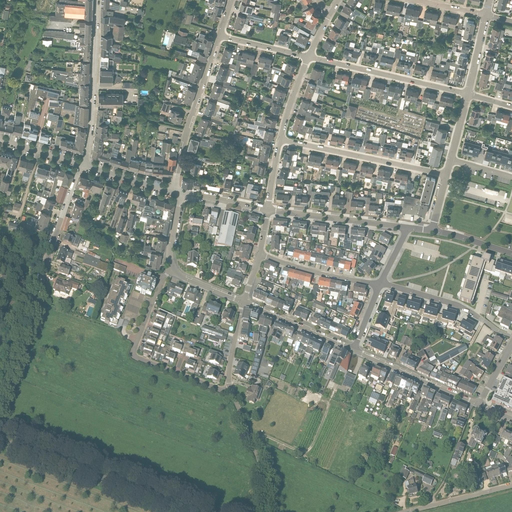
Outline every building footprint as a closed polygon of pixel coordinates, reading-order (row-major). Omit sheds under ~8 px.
[(56,3),(55,15),(58,16),(61,16),(63,16),(66,16),(69,17),(72,17),(84,18),(92,19),(92,0),(84,0),(85,1),(85,2),(82,2),(79,1),(78,1),(60,0),(59,0),(60,3),(56,3)] [(100,0),(100,6),(105,7),(106,7),(108,7),(124,10),(125,5),(118,3),(112,1),(110,0),(100,0)] [(299,0),(303,8),(301,9),(302,12),(306,10),(309,8),(306,3),(311,0),(299,0)] [(205,1),(204,4),(209,6),(208,8),(221,12),(223,6),(205,1)] [(269,4),(269,5),(272,5),(271,11),(279,12),(281,4),(276,3),(273,2),(270,1),(269,4)] [(375,1),(373,9),(373,10),(377,10),(376,13),(379,13),(380,11),(382,3),(375,1)] [(498,1),(497,7),(509,10),(510,4),(498,1)] [(242,3),(240,9),(243,10),(242,12),(248,14),(249,12),(252,13),(254,7),(247,5),(242,3)] [(388,4),(386,12),(393,14),(394,5),(388,4)] [(394,5),(393,14),(399,15),(401,7),(394,5)] [(100,9),(100,15),(104,15),(106,15),(106,14),(112,14),(113,10),(106,10),(106,7),(105,7),(100,6),(100,9)] [(345,6),(341,13),(345,15),(347,16),(348,17),(350,18),(353,13),(356,14),(364,19),(366,16),(355,9),(354,12),(351,10),(345,6)] [(208,8),(207,12),(208,13),(208,16),(210,17),(210,18),(214,19),(214,18),(218,19),(219,16),(220,17),(221,12),(208,8)] [(402,16),(400,22),(403,22),(404,23),(405,20),(410,21),(411,18),(413,9),(406,8),(404,16),(405,16),(404,17),(402,16)] [(411,18),(410,21),(417,23),(416,26),(416,27),(418,28),(420,20),(417,20),(418,19),(419,10),(413,9),(411,18)] [(308,14),(306,18),(308,19),(309,19),(316,23),(318,17),(312,14),(312,13),(312,11),(309,13),(308,14)] [(185,12),(182,21),(187,23),(190,24),(192,19),(192,18),(193,15),(189,14),(185,12)] [(425,12),(423,20),(429,21),(431,13),(425,12)] [(430,21),(429,25),(435,26),(435,29),(434,31),(437,32),(439,24),(436,24),(436,23),(438,14),(431,13),(429,21),(430,21)] [(238,15),(236,21),(247,24),(249,19),(263,22),(264,18),(257,16),(249,14),(248,14),(246,14),(246,16),(242,15),(242,16),(238,15)] [(109,16),(109,22),(114,23),(123,25),(125,19),(115,17),(109,16)] [(437,34),(437,35),(439,35),(440,35),(441,30),(441,27),(447,28),(448,29),(448,25),(450,17),(444,16),(442,24),(442,25),(439,24),(437,32),(437,34)] [(450,17),(448,25),(455,27),(457,18),(450,17)] [(338,18),(335,24),(340,26),(338,28),(338,29),(344,31),(344,32),(346,29),(350,22),(346,20),(345,21),(338,18)] [(308,19),(306,25),(313,29),(316,23),(309,19),(308,19)] [(100,34),(107,35),(107,30),(110,30),(110,29),(110,27),(113,28),(113,30),(112,36),(112,37),(122,39),(124,30),(126,30),(127,26),(124,25),(123,25),(114,23),(109,22),(100,21),(100,28),(100,30),(100,34)] [(236,21),(234,26),(238,28),(238,29),(241,30),(241,29),(246,31),(248,24),(247,24),(236,21)] [(78,35),(77,40),(80,40),(84,41),(90,41),(91,42),(91,22),(85,22),(80,22),(79,28),(79,35),(78,35)] [(466,22),(465,30),(473,31),(475,24),(473,24),(466,22)] [(493,28),(491,34),(499,35),(502,36),(504,30),(493,28)] [(332,29),(329,35),(336,39),(339,33),(344,35),(346,33),(344,32),(344,31),(338,29),(337,31),(332,29)] [(463,37),(469,38),(471,39),(473,31),(465,30),(463,37)] [(280,34),(278,41),(285,43),(286,41),(287,41),(290,42),(292,33),(284,31),(283,34),(280,34)] [(175,33),(173,41),(185,44),(187,37),(183,36),(182,35),(178,34),(177,34),(176,34),(175,33)] [(196,37),(195,40),(198,41),(198,40),(211,45),(213,39),(205,36),(206,35),(200,33),(199,37),(196,37)] [(296,40),(295,42),(296,40),(302,43),(301,45),(304,46),(307,41),(306,41),(307,38),(308,38),(308,37),(299,33),(296,40)] [(100,34),(100,46),(118,48),(119,48),(120,48),(120,46),(118,45),(113,44),(113,45),(112,45),(112,37),(112,36),(107,35),(100,34)] [(491,34),(490,40),(497,42),(501,43),(502,40),(501,40),(498,39),(499,35),(491,34)] [(326,40),(323,46),(331,50),(333,45),(336,47),(338,42),(332,39),(331,40),(330,42),(326,40)] [(455,39),(454,42),(459,43),(459,46),(461,47),(461,50),(468,52),(470,45),(463,43),(464,41),(460,40),(455,39)] [(76,40),(75,45),(78,45),(79,45),(81,46),(80,50),(90,50),(91,42),(90,41),(84,41),(80,40),(77,40),(76,40)] [(192,46),(191,49),(193,50),(197,51),(198,48),(199,45),(201,46),(200,48),(204,50),(203,53),(208,55),(209,51),(211,45),(198,40),(198,41),(195,40),(194,40),(192,46)] [(490,40),(488,46),(496,48),(499,49),(500,46),(497,45),(497,42),(490,40)] [(343,55),(345,56),(345,57),(351,58),(354,47),(349,46),(350,43),(346,42),(344,47),(344,50),(343,52),(343,55)] [(367,42),(366,42),(364,42),(362,50),(365,50),(364,52),(363,59),(369,60),(371,50),(365,49),(367,42)] [(113,57),(114,58),(115,54),(111,53),(111,50),(114,51),(118,52),(118,51),(119,48),(118,48),(100,46),(100,55),(109,57),(110,57),(113,57)] [(371,50),(369,60),(375,62),(376,55),(377,53),(379,54),(380,48),(378,47),(372,46),(371,50)] [(354,47),(351,58),(357,59),(359,52),(359,49),(354,47)] [(389,50),(386,64),(392,66),(393,59),(394,57),(396,58),(398,52),(398,50),(398,49),(399,47),(396,47),(396,48),(395,51),(389,50)] [(225,48),(223,55),(230,57),(234,58),(237,59),(238,56),(238,54),(239,53),(236,52),(235,54),(231,53),(232,51),(225,48)] [(380,48),(379,54),(382,54),(381,56),(380,63),(386,64),(389,50),(384,49),(380,48)] [(68,49),(68,52),(83,53),(83,60),(89,60),(90,60),(90,50),(80,50),(78,50),(68,49)] [(193,50),(191,55),(198,57),(206,60),(208,55),(203,53),(197,51),(193,50)] [(455,62),(455,63),(456,63),(459,64),(459,62),(466,63),(467,64),(468,59),(467,59),(467,57),(466,57),(465,56),(465,54),(458,52),(456,51),(455,55),(459,56),(458,61),(456,61),(455,62)] [(237,59),(236,65),(240,65),(240,63),(246,65),(248,54),(242,52),(242,53),(242,55),(238,54),(238,56),(237,59)] [(486,53),(485,60),(492,62),(494,55),(497,56),(497,53),(491,52),(490,54),(486,53)] [(398,60),(397,67),(403,68),(404,61),(405,61),(406,54),(400,53),(399,58),(398,60)] [(246,65),(246,66),(251,67),(250,72),(253,73),(254,71),(255,64),(253,64),(255,55),(248,54),(246,65)] [(404,61),(403,68),(409,70),(410,63),(411,61),(413,62),(414,56),(412,55),(406,54),(405,61),(404,61)] [(100,55),(100,67),(112,67),(113,62),(113,60),(112,60),(109,60),(109,57),(100,55)] [(223,55),(221,60),(228,63),(230,57),(223,55)] [(421,65),(419,72),(425,74),(428,65),(430,66),(433,56),(430,55),(429,59),(428,62),(422,61),(421,65)] [(253,73),(253,75),(256,76),(258,66),(263,68),(265,58),(260,56),(258,64),(258,65),(255,64),(254,71),(253,73)] [(189,57),(188,60),(193,62),(193,63),(194,64),(193,67),(203,70),(204,65),(201,64),(201,63),(196,62),(197,60),(193,58),(189,57)] [(265,58),(263,68),(269,70),(267,76),(270,77),(271,73),(272,69),(272,68),(270,67),(272,59),(265,58)] [(485,60),(483,67),(487,68),(487,70),(496,72),(503,74),(504,70),(500,69),(500,71),(497,70),(494,69),(495,62),(492,62),(485,60)] [(72,62),(72,72),(78,72),(80,72),(89,73),(89,67),(89,65),(89,62),(80,61),(78,61),(78,62),(72,62)] [(439,68),(436,78),(442,80),(443,78),(445,79),(446,78),(446,77),(446,76),(447,74),(447,72),(447,71),(448,70),(449,65),(450,62),(446,61),(446,65),(445,69),(439,68)] [(284,70),(293,73),(295,66),(295,65),(291,64),(287,62),(287,64),(284,70)] [(450,62),(449,65),(455,66),(454,72),(463,74),(465,68),(458,67),(459,64),(456,63),(455,63),(452,63),(450,62)] [(432,70),(430,77),(431,77),(436,78),(439,68),(435,67),(435,65),(434,65),(433,66),(432,70)] [(220,66),(218,72),(229,76),(231,70),(234,71),(235,68),(229,66),(228,69),(220,66)] [(100,67),(99,74),(112,74),(112,76),(115,76),(115,75),(117,75),(117,73),(117,72),(112,72),(112,67),(100,67)] [(193,67),(191,73),(201,76),(203,70),(193,67)] [(311,73),(310,76),(317,78),(315,83),(317,83),(321,85),(324,76),(320,74),(321,71),(313,68),(313,69),(312,72),(311,73)] [(52,69),(50,77),(55,78),(57,78),(65,80),(79,83),(88,83),(89,83),(89,81),(89,73),(80,72),(78,72),(72,72),(57,70),(52,69)] [(482,71),(480,78),(487,80),(489,73),(492,74),(495,75),(496,72),(487,70),(486,72),(482,71)] [(183,76),(182,79),(190,81),(191,79),(195,81),(199,82),(201,76),(191,73),(188,72),(187,71),(185,77),(183,76)] [(218,72),(216,78),(224,81),(223,84),(229,86),(230,83),(226,82),(229,76),(218,72)] [(276,81),(276,82),(280,83),(288,86),(290,79),(285,77),(286,74),(280,72),(279,75),(278,75),(276,81)] [(453,76),(452,80),(457,81),(458,79),(462,80),(463,74),(454,72),(453,76)] [(331,78),(330,86),(333,87),(334,83),(340,85),(343,74),(337,73),(335,79),(331,78)] [(99,74),(99,84),(112,84),(112,81),(115,81),(116,82),(117,82),(118,82),(119,82),(120,81),(121,80),(121,79),(121,78),(120,78),(120,77),(119,77),(118,76),(117,76),(117,75),(115,75),(115,76),(112,76),(112,74),(99,74)] [(343,74),(340,85),(341,82),(344,82),(344,86),(347,86),(346,90),(346,93),(348,94),(349,93),(349,91),(351,85),(348,84),(348,83),(347,83),(349,76),(343,74)] [(351,85),(349,91),(352,91),(353,88),(359,89),(361,78),(355,77),(355,78),(352,77),(351,84),(354,85),(353,85),(351,85)] [(504,77),(502,84),(500,91),(502,91),(501,95),(508,97),(511,87),(511,85),(505,83),(507,78),(504,77)] [(359,89),(358,90),(364,91),(362,97),(362,98),(365,99),(366,98),(368,89),(365,89),(365,87),(367,80),(361,78),(359,89)] [(480,78),(479,85),(486,87),(487,80),(480,78)] [(65,80),(65,83),(74,86),(75,87),(79,88),(79,93),(88,93),(89,83),(88,83),(79,83),(65,80)] [(366,98),(365,99),(368,100),(368,99),(369,97),(370,91),(376,92),(378,83),(372,81),(371,88),(370,90),(368,89),(366,98)] [(214,84),(212,89),(222,93),(224,87),(225,87),(228,88),(229,86),(223,84),(222,86),(214,83),(214,84)] [(308,83),(306,89),(315,92),(317,93),(319,87),(326,90),(328,90),(329,87),(327,87),(321,85),(317,83),(316,86),(315,86),(315,85),(308,83)] [(378,83),(376,92),(379,93),(379,94),(381,95),(379,102),(380,103),(382,103),(383,99),(384,99),(385,94),(382,93),(384,86),(384,84),(378,83)] [(30,94),(29,98),(36,100),(38,93),(46,96),(48,87),(33,84),(32,89),(30,89),(29,94),(30,94)] [(385,94),(384,99),(386,100),(387,95),(393,96),(395,87),(389,85),(389,87),(387,94),(385,94)] [(48,87),(46,96),(50,97),(57,99),(59,93),(60,90),(48,87)] [(393,96),(393,97),(399,98),(398,102),(396,107),(396,108),(399,108),(402,97),(399,97),(400,95),(401,88),(395,87),(393,96)] [(184,89),(182,93),(194,97),(196,91),(188,88),(187,91),(184,89)] [(272,96),(283,100),(286,92),(275,88),(274,92),(272,96)] [(212,90),(210,96),(218,98),(217,101),(228,104),(229,102),(224,100),(221,99),(222,98),(224,93),(222,93),(212,89),(212,90)] [(306,89),(304,95),(311,97),(312,98),(311,100),(316,102),(319,93),(317,93),(315,92),(306,89)] [(399,108),(403,109),(405,100),(410,101),(411,97),(412,91),(406,89),(404,98),(402,97),(399,108)] [(411,97),(410,101),(416,102),(416,101),(417,99),(418,92),(412,91),(411,97)] [(422,98),(422,101),(428,103),(430,93),(424,91),(422,98)] [(172,99),(172,101),(180,104),(181,101),(184,101),(191,104),(194,97),(182,93),(180,92),(177,99),(173,97),(172,99)] [(79,93),(79,103),(80,103),(80,104),(83,104),(83,103),(87,103),(88,103),(88,93),(79,93)] [(98,96),(98,105),(113,106),(117,106),(117,104),(122,104),(122,94),(111,93),(110,96),(98,96)] [(428,103),(427,104),(432,105),(433,105),(432,108),(435,109),(436,103),(434,103),(434,101),(436,94),(430,93),(428,103)] [(436,103),(435,109),(438,110),(439,106),(444,107),(447,97),(441,95),(439,102),(439,104),(436,103)] [(263,96),(262,99),(270,102),(268,109),(271,110),(278,113),(281,105),(273,103),(272,103),(273,99),(263,96)] [(447,97),(444,107),(445,107),(445,103),(451,105),(453,98),(447,97)] [(29,100),(25,115),(32,117),(38,119),(39,113),(33,112),(36,100),(29,98),(29,100)] [(49,100),(48,106),(49,106),(55,106),(53,114),(59,115),(62,101),(49,100)] [(302,100),(300,105),(310,109),(319,112),(320,108),(312,105),(312,104),(313,102),(311,101),(310,102),(302,100)] [(208,101),(206,107),(217,111),(219,111),(221,105),(227,108),(227,107),(228,104),(217,101),(216,104),(216,103),(208,101)] [(64,102),(63,109),(75,111),(73,123),(78,124),(86,125),(87,125),(88,107),(87,107),(79,105),(76,104),(64,102)] [(164,102),(161,109),(168,112),(170,112),(168,118),(180,123),(182,116),(180,116),(178,115),(179,113),(179,112),(171,109),(171,110),(169,109),(171,104),(170,103),(164,102)] [(97,112),(97,113),(106,114),(112,115),(114,106),(117,106),(113,106),(98,105),(97,112)] [(300,105),(298,111),(305,114),(306,114),(305,117),(311,119),(315,120),(315,117),(311,115),(311,113),(310,112),(309,112),(310,109),(300,105)] [(346,112),(345,116),(354,119),(354,118),(357,108),(349,105),(348,105),(347,110),(346,112)] [(0,114),(1,114),(5,115),(2,130),(11,133),(14,121),(8,119),(10,107),(2,106),(0,114)] [(206,107),(204,113),(212,115),(212,116),(211,118),(222,122),(223,121),(223,119),(219,118),(220,115),(216,114),(217,111),(206,107)] [(471,115),(478,117),(479,114),(483,115),(484,109),(480,108),(479,110),(472,109),(471,112),(471,115)] [(491,121),(491,123),(495,124),(496,123),(496,122),(497,119),(501,120),(503,113),(497,111),(496,115),(495,115),(493,115),(491,121)] [(48,112),(46,118),(51,119),(49,126),(55,128),(59,115),(53,114),(48,112)] [(97,113),(96,123),(104,124),(106,124),(106,123),(106,121),(106,119),(106,118),(107,118),(107,114),(106,114),(97,113)] [(503,113),(501,120),(508,122),(507,125),(505,133),(507,134),(508,130),(511,120),(509,119),(510,115),(503,113)] [(14,121),(11,133),(21,135),(23,127),(23,126),(19,125),(21,116),(15,114),(14,121)] [(255,120),(254,124),(266,127),(266,124),(275,126),(276,120),(269,118),(269,117),(268,116),(267,116),(265,115),(264,115),(263,116),(262,117),(262,119),(263,120),(264,120),(263,122),(261,122),(261,121),(261,122),(257,121),(255,120)] [(470,118),(469,122),(473,123),(472,126),(479,127),(479,125),(481,118),(478,117),(471,115),(471,116),(470,118)] [(297,116),(295,122),(298,123),(302,125),(304,119),(297,116)] [(201,118),(199,124),(210,128),(212,122),(221,125),(222,123),(222,122),(211,118),(210,121),(209,120),(201,118)] [(331,123),(329,133),(332,134),(332,135),(330,142),(336,143),(338,133),(339,133),(333,132),(334,128),(334,126),(333,126),(335,119),(333,119),(331,123)] [(295,122),(292,128),(299,130),(299,132),(305,135),(306,133),(307,127),(302,125),(298,123),(295,122)] [(430,125),(430,126),(434,127),(433,133),(436,134),(446,137),(447,131),(438,129),(439,124),(431,122),(430,125)] [(95,124),(94,134),(106,135),(107,124),(106,124),(104,124),(96,123),(95,124)] [(249,123),(248,127),(256,129),(262,130),(261,131),(262,133),(260,135),(262,138),(264,138),(272,140),(273,133),(266,131),(265,131),(266,127),(254,124),(249,123)] [(321,130),(319,140),(325,141),(327,134),(326,134),(327,133),(329,133),(331,123),(330,123),(330,125),(328,124),(328,127),(327,131),(324,130),(321,129),(321,130)] [(24,124),(21,135),(27,137),(29,130),(30,126),(24,124)] [(199,124),(197,130),(200,131),(199,134),(203,135),(204,135),(207,136),(210,128),(199,124)] [(310,127),(309,133),(312,134),(314,134),(313,138),(319,140),(321,130),(321,129),(321,128),(313,126),(313,128),(310,127)] [(75,140),(74,144),(77,145),(78,143),(84,145),(86,133),(87,130),(86,130),(77,127),(76,136),(75,140)] [(365,134),(364,141),(366,141),(366,142),(365,146),(364,149),(371,151),(373,140),(369,139),(370,135),(371,129),(366,128),(366,131),(365,134)] [(29,130),(27,137),(29,137),(35,139),(37,132),(37,130),(33,129),(33,131),(31,130),(29,130)] [(338,133),(336,143),(342,145),(344,137),(344,136),(347,137),(348,131),(345,130),(344,134),(338,133)] [(38,140),(39,140),(47,142),(50,143),(51,136),(44,134),(45,132),(41,131),(40,133),(40,135),(38,140)] [(348,131),(347,137),(349,138),(347,146),(354,147),(355,139),(356,137),(350,135),(351,132),(348,131)] [(355,139),(354,147),(360,148),(360,144),(361,141),(361,140),(364,141),(365,134),(362,134),(362,136),(356,135),(356,137),(355,139)] [(373,140),(371,151),(377,152),(378,144),(381,144),(383,136),(383,135),(380,134),(379,138),(378,141),(373,140)] [(383,136),(381,144),(384,145),(383,145),(382,153),(388,154),(390,144),(385,143),(385,139),(386,134),(383,134),(383,135),(383,136)] [(436,134),(435,140),(444,142),(446,137),(436,134)] [(56,136),(54,144),(59,145),(65,147),(66,141),(66,140),(65,140),(65,138),(56,136)] [(111,154),(108,162),(115,164),(118,165),(119,165),(121,158),(120,158),(116,157),(118,149),(118,148),(119,148),(120,143),(119,142),(119,138),(118,138),(118,140),(116,140),(114,144),(114,145),(113,148),(112,151),(111,154)] [(189,145),(188,149),(195,151),(198,144),(209,147),(210,143),(214,144),(215,141),(209,140),(203,138),(202,140),(199,139),(199,140),(191,138),(189,145)] [(94,139),(92,149),(101,151),(103,141),(101,140),(94,139)] [(131,149),(127,168),(137,170),(139,161),(135,160),(137,150),(136,149),(138,140),(134,139),(134,140),(133,145),(131,149)] [(253,139),(252,146),(260,148),(259,151),(269,153),(270,146),(264,144),(263,144),(263,141),(255,139),(253,139)] [(66,141),(65,147),(82,152),(84,145),(78,143),(77,145),(74,144),(75,140),(74,143),(67,141),(66,141)] [(154,156),(152,173),(161,174),(163,162),(165,151),(167,142),(166,142),(162,141),(160,153),(159,153),(159,156),(154,156)] [(390,144),(388,154),(394,155),(395,148),(395,147),(398,148),(399,142),(396,141),(396,143),(390,142),(390,144)] [(464,141),(461,152),(467,154),(470,143),(464,141)] [(399,142),(398,148),(401,148),(401,149),(400,149),(399,156),(405,158),(407,148),(404,147),(402,146),(402,145),(403,142),(402,142),(399,142)] [(431,142),(430,146),(433,146),(432,152),(441,154),(443,149),(437,147),(437,144),(431,142)] [(470,143),(467,154),(472,155),(475,144),(470,143)] [(475,144),(472,155),(477,157),(480,146),(475,144)] [(407,148),(405,158),(411,159),(413,152),(412,151),(413,151),(416,151),(417,145),(414,145),(413,147),(412,147),(411,148),(407,148)] [(145,162),(144,172),(152,173),(154,156),(155,147),(151,146),(150,155),(151,155),(150,162),(145,162)] [(121,158),(119,165),(127,168),(131,149),(127,148),(125,155),(122,153),(120,158),(121,158)] [(285,152),(283,158),(291,160),(293,160),(295,150),(288,148),(287,152),(285,152)] [(91,156),(92,156),(98,158),(99,155),(100,155),(100,154),(102,154),(102,153),(101,153),(102,151),(101,151),(92,149),(92,151),(91,156)] [(99,155),(98,158),(105,161),(108,162),(111,154),(112,151),(109,150),(103,149),(102,154),(102,153),(102,154),(100,154),(100,155),(99,155)] [(492,151),(489,160),(495,162),(498,151),(492,149),(492,151)] [(0,151),(0,164),(8,166),(9,164),(11,155),(0,151)] [(170,152),(168,163),(174,164),(177,152),(169,151),(169,152),(170,152)] [(247,159),(253,160),(259,162),(259,159),(260,159),(267,160),(269,153),(259,151),(259,152),(258,156),(257,156),(257,158),(248,156),(248,157),(247,159)] [(498,151),(495,162),(500,163),(503,152),(498,151)] [(432,152),(430,157),(440,160),(441,154),(432,152)] [(503,152),(500,163),(505,165),(508,154),(503,152)] [(11,155),(9,164),(15,166),(17,157),(16,156),(11,155)] [(304,156),(303,162),(305,163),(305,165),(307,165),(313,166),(314,163),(316,156),(310,155),(309,155),(308,162),(306,161),(307,157),(304,156)] [(313,166),(313,167),(319,168),(319,165),(320,165),(320,164),(322,157),(316,156),(314,163),(313,166)] [(139,161),(137,170),(144,172),(145,162),(145,157),(142,157),(140,157),(139,161)] [(430,157),(429,162),(438,165),(440,160),(430,157)] [(282,164),(289,166),(290,166),(290,168),(299,170),(299,167),(293,166),(294,160),(293,160),(291,160),(283,158),(282,164)] [(20,159),(17,168),(24,170),(27,161),(20,159)] [(331,167),(330,171),(331,171),(336,172),(335,174),(335,179),(337,180),(338,176),(340,169),(337,169),(337,168),(339,161),(338,161),(333,159),(331,167)] [(192,164),(191,172),(198,174),(199,169),(200,169),(201,164),(202,161),(196,160),(195,165),(192,164)] [(253,160),(252,164),(253,164),(255,165),(254,168),(253,171),(257,172),(264,174),(266,167),(258,165),(259,162),(253,160)] [(24,170),(22,175),(23,175),(29,177),(30,173),(33,163),(27,161),(24,170)] [(340,169),(338,176),(341,176),(342,175),(342,172),(348,174),(348,170),(350,163),(344,162),(342,169),(343,169),(342,170),(340,169)] [(6,174),(10,176),(10,173),(11,172),(13,173),(15,166),(9,164),(8,166),(7,171),(6,174)] [(357,173),(356,179),(358,180),(359,180),(359,176),(365,177),(367,167),(361,165),(360,173),(360,174),(357,173)] [(37,167),(35,174),(44,176),(42,184),(45,185),(46,181),(47,180),(47,177),(49,171),(37,167)] [(49,171),(47,177),(54,179),(57,169),(50,167),(49,171)] [(367,167),(365,177),(370,179),(370,182),(373,183),(374,177),(371,176),(371,175),(372,175),(373,168),(367,167)] [(224,168),(223,176),(226,177),(225,184),(223,189),(226,190),(226,191),(228,191),(229,191),(233,175),(228,174),(229,169),(224,168)] [(50,194),(48,199),(51,200),(53,195),(54,192),(55,189),(56,184),(60,186),(58,194),(55,200),(61,202),(62,203),(68,186),(69,186),(73,176),(72,174),(71,173),(57,169),(54,179),(54,181),(50,191),(50,194)] [(281,169),(279,176),(287,178),(288,174),(291,175),(292,172),(289,172),(289,171),(288,171),(281,169)] [(373,183),(372,185),(375,185),(376,183),(376,184),(376,183),(377,180),(382,181),(384,170),(378,169),(377,176),(377,177),(374,177),(373,183)] [(382,181),(388,182),(386,188),(389,189),(390,186),(391,180),(388,180),(389,179),(391,172),(384,170),(382,181)] [(0,192),(9,195),(11,188),(7,187),(9,181),(9,180),(10,176),(6,174),(1,173),(0,176),(0,177),(2,178),(1,179),(0,183),(0,192)] [(391,180),(390,186),(393,187),(394,183),(399,185),(402,174),(395,173),(394,180),(394,181),(391,180)] [(402,174),(399,185),(405,186),(404,189),(411,191),(413,184),(410,183),(410,181),(409,179),(407,179),(408,175),(402,174)] [(78,180),(75,188),(78,189),(79,185),(84,187),(87,178),(80,176),(78,179),(78,180)] [(425,184),(424,188),(432,190),(433,187),(434,182),(435,178),(427,176),(426,180),(425,184)] [(84,187),(82,191),(85,192),(83,196),(86,197),(92,179),(87,178),(84,187)] [(182,185),(181,185),(184,186),(189,186),(190,187),(195,187),(199,188),(200,187),(203,187),(204,182),(200,181),(201,181),(194,180),(183,178),(182,185)] [(93,180),(89,191),(92,192),(93,192),(94,190),(100,192),(102,183),(93,180)] [(232,186),(231,191),(233,191),(234,192),(237,192),(241,193),(242,187),(246,188),(246,187),(247,184),(247,182),(244,181),(243,186),(238,185),(239,182),(238,181),(236,181),(235,182),(235,184),(234,184),(234,186),(232,186)] [(105,184),(97,213),(102,215),(104,209),(106,203),(109,194),(111,186),(105,184)] [(292,193),(292,195),(295,195),(294,203),(301,203),(302,192),(302,189),(300,189),(296,189),(297,186),(293,185),(293,186),(293,190),(292,193)] [(109,194),(106,203),(111,204),(113,197),(114,195),(116,187),(111,186),(109,194)] [(252,187),(250,195),(257,196),(258,189),(252,187)] [(333,197),(332,205),(338,206),(339,194),(340,187),(337,187),(336,194),(335,193),(335,198),(333,197)] [(275,189),(275,193),(277,193),(276,200),(282,201),(283,193),(283,189),(275,188),(275,189)] [(422,195),(421,199),(428,201),(429,201),(430,197),(431,192),(432,190),(424,188),(423,191),(422,195)] [(42,193),(41,196),(46,198),(48,199),(50,194),(50,191),(44,189),(42,193)] [(119,201),(117,205),(118,205),(122,207),(124,202),(128,191),(123,189),(122,189),(119,201)] [(283,193),(282,201),(288,202),(289,199),(289,194),(292,195),(292,193),(293,190),(283,189),(283,193)] [(311,195),(310,201),(313,201),(313,203),(319,203),(320,196),(321,193),(321,192),(311,191),(311,195)] [(133,192),(130,200),(137,203),(140,195),(133,192)] [(135,212),(135,213),(140,214),(140,215),(141,215),(141,214),(143,210),(145,204),(144,204),(146,197),(140,195),(137,203),(136,208),(135,212)] [(403,212),(402,213),(419,215),(419,213),(424,215),(428,201),(421,199),(406,195),(406,197),(405,196),(404,201),(403,208),(403,212)] [(46,198),(44,206),(50,208),(51,208),(53,204),(54,204),(55,201),(51,200),(48,199),(46,198)] [(143,210),(141,214),(146,216),(147,212),(154,214),(155,208),(156,207),(154,206),(155,203),(158,204),(158,200),(155,199),(154,199),(150,198),(149,205),(145,204),(143,210)] [(75,203),(72,209),(81,212),(83,208),(85,201),(80,200),(79,204),(77,204),(75,203)] [(147,212),(146,216),(153,217),(160,218),(160,217),(160,216),(161,217),(162,217),(164,217),(166,218),(167,214),(168,209),(170,210),(173,210),(174,204),(164,202),(158,200),(158,204),(155,203),(154,206),(156,207),(155,208),(161,210),(160,215),(154,214),(147,212)] [(394,207),(393,214),(399,215),(400,211),(400,207),(403,208),(404,201),(401,200),(400,204),(394,203),(394,207)] [(14,201),(13,207),(19,209),(21,203),(14,201)] [(114,215),(110,224),(115,226),(118,218),(122,207),(118,205),(117,205),(114,215)] [(123,207),(116,229),(121,231),(125,221),(124,221),(125,217),(126,208),(123,207)] [(72,209),(70,214),(73,215),(71,218),(75,220),(78,221),(81,212),(72,209)] [(146,222),(145,230),(155,232),(156,224),(158,224),(159,223),(159,221),(162,222),(163,222),(165,222),(165,221),(165,219),(168,219),(171,220),(172,215),(173,210),(170,210),(168,209),(167,214),(166,218),(164,217),(162,217),(161,217),(160,216),(160,217),(160,218),(153,217),(146,216),(146,217),(147,217),(147,220),(146,222)] [(209,223),(211,224),(215,225),(216,221),(218,212),(211,210),(210,215),(210,217),(209,223)] [(216,237),(213,248),(228,248),(230,248),(234,248),(234,246),(235,242),(235,239),(236,235),(237,232),(238,229),(238,228),(238,225),(239,222),(240,219),(241,214),(239,214),(230,212),(230,211),(229,214),(224,213),(219,237),(216,237)] [(127,220),(126,225),(130,226),(129,229),(127,230),(129,234),(133,232),(131,229),(132,227),(132,226),(133,220),(134,217),(135,213),(130,212),(128,220),(127,220)] [(39,216),(38,219),(47,222),(49,215),(41,213),(39,216)] [(245,214),(244,219),(249,220),(248,222),(258,224),(259,218),(253,217),(254,216),(245,214)] [(36,222),(35,226),(45,229),(47,222),(38,219),(37,222),(36,222)] [(273,227),(273,231),(275,231),(275,227),(279,228),(280,228),(281,221),(274,220),(273,227)] [(281,221),(280,228),(284,228),(284,232),(286,232),(289,233),(289,231),(290,229),(287,229),(288,222),(281,221)] [(290,229),(289,231),(292,232),(292,233),(299,234),(300,223),(293,222),(292,227),(290,227),(290,229)] [(299,234),(298,240),(302,240),(302,235),(306,236),(306,232),(306,231),(307,224),(300,223),(299,234)] [(312,232),(311,235),(318,236),(319,225),(313,225),(312,225),(312,232)] [(319,225),(318,236),(324,237),(324,241),(323,245),(327,246),(327,245),(327,241),(328,233),(326,232),(326,226),(319,225)] [(161,229),(161,231),(162,231),(163,231),(162,232),(167,233),(168,234),(169,227),(164,226),(163,229),(161,229)] [(247,235),(254,237),(256,230),(254,229),(254,228),(249,227),(247,235)] [(331,234),(331,237),(333,238),(334,235),(338,235),(339,228),(332,227),(331,234)] [(338,235),(338,238),(344,239),(345,239),(345,236),(346,229),(339,228),(338,235)] [(351,236),(350,240),(357,241),(358,230),(351,229),(350,236),(351,236)] [(357,241),(357,242),(362,243),(362,241),(364,242),(364,238),(365,231),(358,230),(357,241)] [(237,232),(236,235),(245,238),(244,241),(252,244),(254,237),(247,235),(242,234),(237,232)] [(380,236),(377,241),(387,246),(390,241),(391,239),(391,238),(391,237),(389,236),(388,237),(383,234),(382,235),(381,237),(380,236)] [(65,236),(63,243),(77,248),(78,249),(78,247),(77,247),(78,246),(77,245),(79,241),(74,240),(65,236)] [(153,242),(153,246),(155,247),(164,249),(166,239),(157,237),(156,243),(153,242)] [(300,252),(298,260),(303,261),(304,261),(308,244),(307,244),(306,247),(305,246),(304,250),(301,249),(300,252)] [(308,244),(304,261),(305,261),(309,262),(310,263),(311,255),(312,252),(309,251),(310,244),(308,244)] [(367,245),(366,247),(370,249),(383,255),(386,250),(376,245),(374,248),(367,245)] [(241,246),(239,252),(249,255),(251,249),(244,247),(241,246)] [(143,251),(147,252),(150,253),(149,259),(150,259),(160,261),(161,254),(154,253),(155,250),(150,249),(144,248),(143,251)] [(60,249),(58,256),(71,261),(71,260),(73,261),(75,255),(72,254),(73,253),(66,250),(66,251),(60,249)] [(311,255),(310,263),(315,264),(319,250),(317,249),(316,253),(315,253),(314,255),(312,255),(311,255)] [(370,249),(369,251),(372,253),(370,256),(370,257),(369,258),(375,261),(376,262),(379,263),(380,260),(380,261),(383,255),(370,249)] [(319,250),(315,264),(316,264),(321,265),(323,258),(324,254),(320,254),(321,250),(319,250)] [(335,258),(332,268),(338,269),(341,255),(342,252),(340,251),(339,254),(338,258),(335,258)] [(341,255),(338,269),(344,271),(346,261),(346,260),(343,259),(345,252),(342,251),(342,252),(341,255)] [(88,252),(87,256),(94,259),(99,261),(100,258),(95,256),(96,255),(88,252)] [(235,258),(234,262),(240,263),(241,260),(247,262),(249,255),(239,252),(236,252),(235,255),(239,256),(238,259),(235,258)] [(187,265),(187,266),(196,267),(198,254),(195,254),(188,253),(188,258),(187,265)] [(85,255),(82,264),(95,269),(101,271),(107,273),(109,268),(110,266),(99,262),(99,261),(94,259),(87,256),(85,255)] [(58,256),(56,262),(61,264),(61,265),(64,266),(68,267),(68,265),(69,265),(71,261),(58,256)] [(214,264),(210,274),(217,276),(220,266),(217,265),(219,260),(220,257),(216,256),(214,256),(213,256),(212,256),(210,261),(211,262),(211,263),(214,264)] [(368,260),(364,265),(372,271),(376,267),(374,265),(375,265),(376,262),(375,261),(369,258),(367,257),(366,256),(366,257),(365,258),(365,259),(368,260)] [(460,300),(471,304),(484,263),(486,263),(483,270),(490,273),(491,273),(495,262),(490,260),(491,259),(483,256),(483,258),(481,262),(479,261),(473,259),(472,263),(470,269),(467,277),(466,282),(463,290),(460,300)] [(150,259),(149,265),(152,265),(152,267),(158,268),(160,261),(150,259)] [(346,261),(344,271),(349,272),(350,268),(354,269),(356,261),(352,260),(352,262),(351,264),(349,264),(350,262),(346,261)] [(493,266),(491,272),(494,273),(495,272),(500,274),(504,263),(498,261),(496,267),(493,266)] [(266,262),(263,269),(264,269),(269,271),(272,264),(266,262)] [(500,274),(500,275),(505,277),(506,274),(509,264),(504,263),(500,274)] [(269,271),(268,274),(273,276),(277,278),(280,270),(276,269),(277,266),(272,264),(269,271)] [(237,265),(236,268),(234,274),(235,274),(241,276),(242,273),(244,273),(246,267),(239,265),(238,265),(237,265)] [(359,267),(357,270),(363,275),(365,273),(368,276),(372,271),(364,265),(360,269),(359,267)] [(58,272),(58,273),(68,276),(69,276),(69,275),(69,274),(68,274),(70,270),(69,270),(60,266),(59,270),(58,272)] [(289,271),(286,284),(288,285),(290,278),(293,279),(295,273),(295,272),(289,270),(289,271)] [(227,272),(226,277),(233,280),(231,286),(234,287),(234,286),(238,287),(239,286),(240,286),(244,277),(241,276),(235,274),(234,274),(233,274),(230,273),(227,272)] [(293,279),(292,283),(295,284),(294,287),(297,287),(298,284),(300,274),(301,273),(295,272),(295,273),(293,279)] [(300,274),(298,284),(300,285),(301,285),(302,282),(304,282),(306,275),(301,273),(300,274)] [(137,284),(135,289),(141,291),(140,293),(145,295),(145,293),(150,295),(152,290),(153,290),(155,287),(154,286),(156,281),(150,279),(150,277),(147,276),(147,278),(141,275),(139,280),(138,280),(136,284),(137,284)] [(56,282),(53,290),(55,291),(55,293),(59,294),(59,293),(68,296),(70,288),(76,290),(78,285),(70,282),(70,283),(68,282),(67,284),(66,284),(64,283),(63,283),(63,281),(57,279),(56,282)] [(314,285),(311,300),(315,301),(317,294),(317,293),(318,293),(319,294),(320,290),(323,291),(325,280),(319,279),(318,286),(314,285)] [(102,312),(101,316),(102,317),(101,320),(104,322),(109,324),(109,323),(115,326),(119,317),(120,314),(126,297),(127,295),(131,286),(124,283),(125,282),(120,281),(120,282),(116,280),(115,284),(113,283),(111,287),(111,288),(112,288),(111,292),(110,292),(108,296),(108,297),(109,297),(107,303),(106,302),(106,303),(104,307),(105,307),(103,312),(102,312)] [(255,291),(252,299),(259,302),(265,304),(268,297),(270,293),(266,292),(268,288),(271,289),(273,285),(267,283),(260,280),(258,286),(256,291),(255,291)] [(331,281),(328,295),(330,296),(331,292),(334,293),(335,293),(337,282),(331,281)] [(339,298),(339,299),(342,299),(343,296),(346,296),(347,292),(348,285),(342,283),(339,298)] [(167,295),(166,298),(171,301),(172,297),(175,298),(176,295),(180,297),(184,288),(177,285),(176,287),(175,289),(171,287),(170,289),(168,292),(167,295)] [(359,294),(358,296),(366,298),(367,292),(365,292),(366,287),(360,286),(359,294)] [(187,289),(183,300),(193,304),(198,306),(198,305),(202,296),(197,294),(198,294),(196,293),(196,292),(193,291),(193,292),(187,289)] [(268,297),(265,304),(271,307),(274,299),(276,293),(277,292),(275,291),(274,292),(273,296),(272,298),(268,297)] [(492,292),(491,296),(507,301),(508,297),(492,292)] [(274,299),(271,307),(277,309),(280,302),(276,300),(278,298),(279,294),(276,293),(274,299)] [(387,297),(384,306),(390,308),(389,310),(389,311),(392,312),(393,309),(395,302),(392,301),(394,295),(386,293),(385,297),(387,297)] [(393,309),(392,312),(395,313),(396,310),(399,310),(400,308),(403,309),(404,305),(406,298),(400,297),(398,303),(395,302),(393,309)] [(285,304),(282,311),(288,314),(293,303),(293,302),(292,301),(292,299),(288,298),(288,299),(286,302),(285,304)] [(347,304),(346,306),(350,307),(360,312),(362,306),(355,303),(354,306),(351,305),(353,300),(351,300),(347,299),(347,304)] [(403,309),(402,311),(406,312),(406,311),(408,311),(412,312),(415,301),(409,299),(407,306),(404,305),(403,309)] [(415,301),(412,312),(417,314),(417,316),(420,317),(422,310),(419,309),(422,301),(417,300),(416,301),(415,301)] [(280,302),(277,309),(282,311),(285,304),(280,302)] [(316,313),(311,324),(317,326),(321,319),(323,313),(326,308),(326,306),(321,304),(318,302),(315,309),(317,310),(321,311),(319,315),(316,313)] [(203,307),(201,313),(206,315),(214,318),(218,320),(220,314),(218,313),(220,308),(209,304),(208,306),(204,305),(203,306),(203,307)] [(422,310),(420,317),(429,319),(433,306),(427,304),(425,311),(422,310)] [(433,306),(429,319),(438,322),(440,315),(437,314),(439,306),(434,305),(434,306),(433,306)] [(350,307),(348,311),(350,311),(351,312),(351,313),(350,314),(349,316),(354,319),(354,318),(355,316),(357,317),(360,312),(350,307)] [(502,307),(499,312),(511,318),(511,312),(507,310),(502,307)] [(240,336),(240,337),(242,337),(243,337),(245,338),(248,338),(251,325),(248,325),(248,322),(249,323),(250,319),(252,311),(249,310),(247,310),(244,309),(242,321),(241,323),(243,324),(242,324),(242,327),(242,328),(241,328),(242,329),(241,329),(241,330),(241,331),(241,332),(240,332),(241,333),(241,334),(240,336)] [(297,309),(294,316),(300,319),(303,312),(300,310),(297,309)] [(252,311),(250,319),(257,321),(258,316),(260,313),(253,310),(253,311),(252,311)] [(303,312),(300,319),(306,321),(309,314),(310,311),(307,310),(306,313),(303,312)] [(440,315),(438,322),(447,324),(448,323),(447,323),(451,311),(445,310),(443,316),(440,315)] [(451,311),(447,323),(448,323),(453,324),(457,311),(452,310),(452,312),(451,311)] [(224,311),(221,320),(226,322),(226,321),(231,323),(233,319),(232,318),(234,314),(233,313),(227,311),(226,312),(224,311)] [(152,318),(152,319),(165,324),(167,319),(170,320),(171,316),(158,312),(157,315),(157,314),(157,315),(157,316),(154,315),(152,318)] [(511,318),(499,312),(497,317),(502,320),(511,324),(511,323),(511,318)] [(321,319),(317,326),(323,329),(326,321),(323,320),(326,314),(323,313),(321,319)] [(380,315),(377,321),(387,324),(390,319),(392,320),(394,317),(387,314),(386,317),(380,315)] [(195,318),(192,324),(196,325),(200,326),(203,317),(200,316),(198,319),(195,318)] [(326,321),(323,329),(329,331),(335,318),(332,317),(331,320),(329,323),(326,321)] [(335,318),(329,331),(334,334),(338,327),(339,324),(336,323),(337,319),(335,318)] [(340,337),(346,339),(349,332),(351,333),(356,321),(349,318),(346,323),(344,329),(340,337)] [(151,320),(150,323),(153,324),(153,325),(153,326),(152,328),(165,333),(166,330),(163,329),(165,324),(152,319),(151,320)] [(253,363),(249,374),(256,376),(259,365),(260,363),(262,353),(266,339),(265,339),(268,330),(270,330),(271,328),(271,326),(273,321),(266,319),(261,337),(253,363)] [(338,327),(334,334),(340,337),(344,329),(346,323),(347,321),(345,319),(342,325),(341,328),(338,327)] [(459,323),(456,329),(459,331),(460,329),(464,332),(465,331),(470,322),(465,319),(462,325),(459,323)] [(502,320),(500,325),(508,329),(511,324),(502,320)] [(377,321),(375,326),(381,329),(380,332),(381,332),(383,333),(386,334),(388,331),(386,331),(388,325),(387,324),(377,321)] [(464,332),(463,334),(472,338),(475,333),(472,331),(477,323),(472,321),(471,323),(470,322),(465,331),(464,332)] [(273,331),(270,337),(275,339),(280,341),(283,342),(284,340),(289,329),(276,323),(274,327),(273,331)] [(203,327),(201,331),(210,334),(215,336),(213,342),(214,342),(215,342),(217,343),(218,340),(225,342),(226,337),(227,335),(226,335),(223,334),(218,332),(214,331),(203,327)] [(146,334),(146,335),(158,340),(160,335),(163,337),(164,336),(165,333),(152,328),(151,331),(150,332),(147,331),(146,334)] [(284,340),(283,342),(286,344),(287,343),(289,338),(291,339),(291,340),(294,341),(297,333),(295,332),(295,331),(289,329),(284,340)] [(297,333),(294,341),(296,342),(295,344),(296,345),(297,346),(295,351),(298,352),(304,336),(297,333)] [(145,337),(144,340),(147,341),(147,342),(146,342),(147,342),(146,345),(158,350),(161,351),(162,348),(159,348),(160,347),(161,342),(162,342),(158,340),(146,335),(145,337)] [(304,336),(298,352),(300,353),(301,350),(303,351),(305,352),(308,347),(311,339),(304,336)] [(368,342),(366,346),(373,349),(378,340),(378,339),(372,336),(369,343),(368,342)] [(489,337),(487,339),(489,341),(500,346),(503,341),(500,339),(500,338),(496,336),(496,337),(494,340),(491,339),(489,337)] [(305,352),(305,353),(310,355),(313,349),(316,341),(311,339),(308,347),(305,352)] [(487,339),(486,341),(488,343),(491,345),(489,349),(494,351),(494,350),(497,352),(500,346),(489,341),(487,339)] [(378,340),(373,349),(378,352),(382,342),(378,340)] [(310,355),(307,363),(310,364),(313,356),(315,353),(315,352),(319,353),(319,352),(321,348),(323,344),(322,343),(322,342),(320,341),(319,342),(316,341),(313,349),(310,355)] [(164,349),(168,350),(173,352),(174,351),(176,352),(180,353),(180,352),(181,348),(177,347),(178,344),(172,342),(170,347),(166,345),(164,349)] [(378,352),(384,354),(386,348),(389,349),(392,343),(389,342),(388,344),(382,342),(378,352)] [(419,348),(418,348),(420,352),(422,351),(428,347),(430,346),(428,343),(427,343),(426,344),(424,345),(419,348)] [(140,351),(139,352),(143,354),(143,355),(147,357),(148,356),(152,357),(154,352),(157,353),(160,354),(161,351),(158,350),(146,345),(145,348),(144,348),(144,349),(141,348),(140,351)] [(322,352),(319,360),(322,361),(325,363),(328,355),(332,348),(328,346),(325,345),(322,352)] [(391,350),(389,356),(396,359),(400,350),(398,349),(399,348),(395,346),(393,345),(392,345),(390,349),(391,350)] [(417,372),(429,377),(433,371),(433,370),(434,369),(431,367),(438,363),(439,365),(450,359),(468,350),(464,345),(436,359),(429,363),(428,364),(424,366),(421,367),(417,372)] [(160,354),(159,354),(164,356),(162,361),(168,364),(169,361),(173,362),(175,357),(172,356),(171,356),(169,355),(170,354),(167,353),(168,350),(164,349),(162,348),(161,351),(160,354)] [(331,356),(328,364),(334,367),(342,351),(336,348),(332,356),(331,356)] [(186,354),(186,355),(190,357),(191,358),(191,359),(196,361),(200,362),(201,359),(197,357),(199,352),(193,349),(192,352),(187,350),(186,354)] [(209,351),(208,355),(211,356),(209,362),(219,366),(222,367),(222,366),(224,361),(221,361),(220,360),(222,356),(209,351)] [(333,370),(329,379),(332,380),(339,365),(340,366),(340,364),(348,367),(351,355),(348,353),(347,353),(342,351),(334,367),(333,370)] [(406,351),(400,363),(406,366),(412,354),(412,353),(406,351)] [(412,354),(406,366),(414,371),(420,358),(425,355),(422,351),(420,352),(417,354),(414,355),(412,354)] [(479,353),(477,356),(481,358),(491,363),(494,358),(491,356),(491,355),(487,353),(485,356),(481,354),(479,353)] [(449,376),(444,384),(447,385),(456,389),(460,383),(461,381),(466,372),(472,364),(474,361),(475,360),(472,358),(469,363),(467,362),(459,375),(460,376),(458,377),(456,379),(456,380),(451,377),(452,377),(449,376)] [(481,358),(479,361),(481,362),(482,363),(482,362),(483,363),(481,367),(486,369),(487,370),(491,363),(481,358)] [(187,362),(185,367),(189,368),(188,371),(194,373),(196,368),(200,369),(203,363),(200,362),(196,361),(195,363),(193,362),(192,363),(192,364),(190,363),(189,363),(187,362)] [(236,370),(234,375),(244,379),(246,374),(249,367),(238,363),(237,366),(236,368),(236,370)] [(439,373),(435,380),(439,382),(444,374),(445,372),(445,370),(446,369),(446,368),(443,364),(441,369),(439,373)] [(472,364),(466,372),(473,376),(479,380),(484,373),(476,369),(475,371),(473,370),(476,367),(472,364)] [(368,382),(371,383),(373,379),(377,381),(382,370),(375,367),(372,374),(368,382)] [(210,368),(207,377),(211,379),(211,380),(219,383),(220,380),(221,377),(218,376),(218,375),(219,371),(210,368)] [(363,368),(358,377),(368,382),(372,374),(369,372),(370,371),(363,368)] [(434,370),(430,377),(434,380),(435,380),(439,373),(441,369),(438,368),(437,371),(434,370)] [(444,374),(439,382),(444,384),(449,376),(450,374),(450,372),(447,370),(447,369),(446,369),(445,370),(445,372),(444,374)] [(377,384),(375,388),(381,391),(383,386),(381,386),(381,384),(382,383),(383,384),(388,373),(382,370),(377,381),(378,381),(376,384),(377,384)] [(461,383),(457,389),(472,396),(474,392),(476,388),(468,385),(469,383),(469,382),(473,376),(466,372),(461,381),(462,382),(461,383)] [(385,386),(388,387),(390,384),(392,386),(396,377),(394,376),(394,375),(392,373),(391,375),(389,380),(388,380),(386,383),(385,386)] [(346,379),(343,385),(351,389),(355,380),(354,380),(347,377),(346,379)] [(394,392),(389,405),(392,406),(393,402),(395,399),(395,397),(396,397),(403,380),(398,377),(392,391),(394,392)] [(493,399),(492,403),(501,407),(502,406),(503,406),(504,407),(503,408),(511,411),(511,398),(509,397),(511,390),(511,383),(503,379),(496,392),(494,397),(493,399)] [(395,397),(395,399),(396,399),(398,395),(402,397),(403,396),(405,391),(409,382),(403,380),(396,397),(395,397)] [(402,397),(400,401),(402,402),(403,400),(404,401),(405,398),(407,399),(410,393),(414,384),(409,382),(405,391),(403,396),(402,397)] [(410,393),(407,399),(409,400),(410,400),(411,401),(412,400),(413,400),(413,401),(411,407),(409,410),(414,412),(417,405),(417,403),(420,398),(419,398),(421,393),(418,392),(420,387),(414,384),(410,393)] [(248,388),(246,396),(248,397),(251,398),(249,402),(254,404),(255,400),(257,396),(259,397),(262,390),(255,387),(253,390),(251,389),(248,388)] [(419,407),(417,412),(421,414),(421,412),(423,409),(423,408),(426,400),(430,391),(424,389),(420,397),(423,399),(423,400),(422,400),(421,404),(419,407)] [(426,400),(423,408),(426,409),(427,408),(428,405),(430,406),(431,402),(432,402),(432,401),(435,394),(430,391),(426,400)] [(372,393),(370,398),(371,398),(377,401),(379,396),(373,393),(372,393)] [(431,417),(428,426),(431,427),(434,418),(434,417),(436,411),(438,407),(440,400),(442,396),(437,394),(434,401),(434,403),(433,403),(429,413),(432,413),(431,416),(431,417)] [(440,400),(438,407),(438,408),(440,408),(442,405),(443,404),(448,406),(451,400),(448,399),(442,396),(440,400)] [(448,409),(447,412),(447,413),(448,414),(453,417),(453,416),(453,415),(458,403),(453,401),(450,409),(450,410),(448,409)] [(451,422),(451,424),(456,426),(462,429),(465,422),(463,421),(458,419),(459,418),(457,417),(459,413),(464,416),(465,413),(467,407),(458,403),(453,415),(453,416),(453,417),(451,422)] [(435,429),(433,435),(441,438),(443,432),(435,429)] [(472,438),(468,447),(474,449),(477,443),(482,445),(485,438),(488,436),(487,434),(485,435),(486,432),(482,431),(480,433),(479,433),(479,432),(475,430),(471,438),(472,438)] [(500,438),(501,439),(505,440),(508,442),(509,442),(511,436),(511,434),(504,431),(500,438)] [(458,445),(451,463),(456,464),(457,462),(458,462),(459,462),(462,454),(465,447),(458,445)] [(489,453),(488,456),(489,457),(495,459),(496,456),(497,453),(491,451),(490,451),(489,453)] [(491,466),(491,467),(492,470),(495,477),(501,475),(498,467),(497,464),(494,465),(491,466)] [(498,467),(501,475),(507,473),(506,472),(505,468),(504,465),(500,466),(498,467)] [(404,466),(399,477),(402,478),(406,479),(409,472),(405,470),(406,468),(404,466)] [(486,472),(489,480),(495,477),(492,470),(487,471),(486,472)] [(415,471),(414,474),(423,478),(422,481),(431,485),(434,479),(425,475),(415,471)] [(406,482),(405,483),(406,488),(407,488),(410,496),(412,496),(412,495),(418,493),(416,486),(415,486),(413,480),(413,478),(410,479),(411,481),(408,482),(406,482)]
